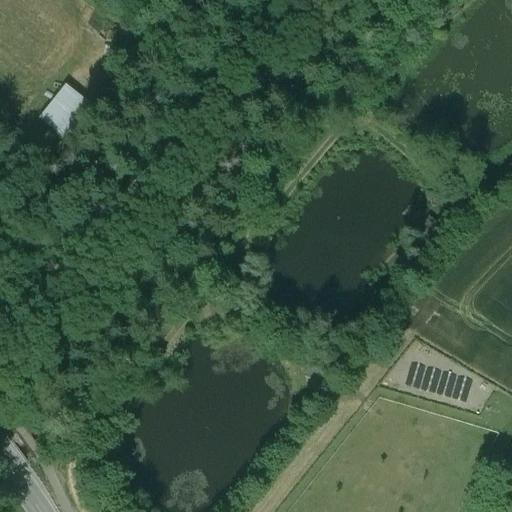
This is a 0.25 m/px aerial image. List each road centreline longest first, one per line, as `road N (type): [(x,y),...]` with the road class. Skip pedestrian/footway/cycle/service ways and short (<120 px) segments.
road 1 (track): [(85,511),(71,473),(73,451),(102,400),(454,0)]
road 2 (track): [(346,118),(461,198)]
road 3 (track): [(196,292),(309,374)]
